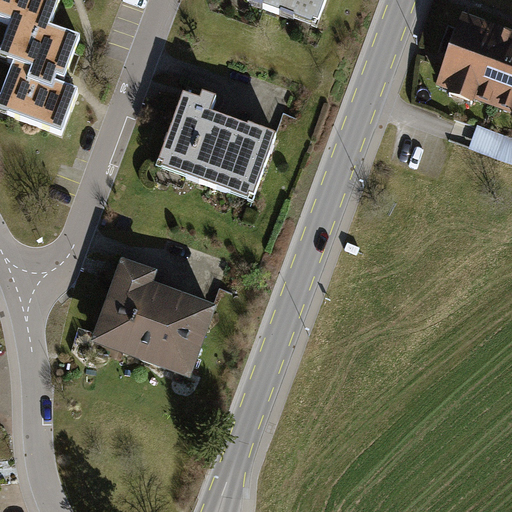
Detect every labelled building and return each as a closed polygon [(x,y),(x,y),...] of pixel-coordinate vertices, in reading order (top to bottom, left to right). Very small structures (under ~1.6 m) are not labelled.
[(0,0),(0,22),(10,26),(45,38),(48,31),(59,0),(0,0)] [(228,0),(311,32),(313,28),(316,29),(327,0),(228,0)] [(433,98),(511,126),(511,44),(460,25),(433,98)] [(45,38),(10,26),(0,53),(0,59),(12,64),(0,96),(0,110),(60,132),(75,90),(61,85),(77,41),(48,31),(45,38)] [(185,102),(161,163),(165,164),(164,168),(250,202),(251,197),(255,199),(278,139),(249,128),(248,130),(211,116),(217,101),(203,96),(201,102),(185,95),(182,101),(185,102)] [(123,254),(93,337),(194,373),(220,300),(157,278),(161,268),(123,254)]
